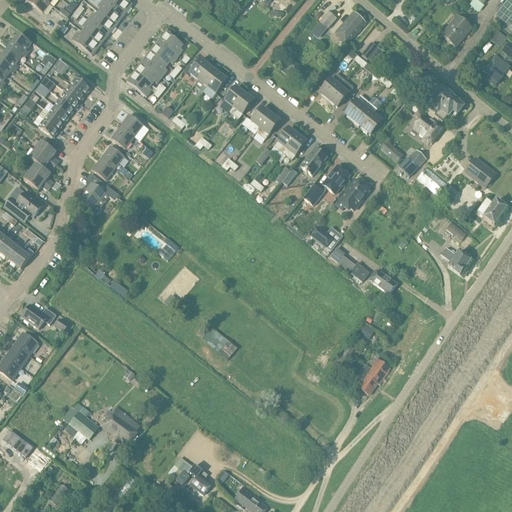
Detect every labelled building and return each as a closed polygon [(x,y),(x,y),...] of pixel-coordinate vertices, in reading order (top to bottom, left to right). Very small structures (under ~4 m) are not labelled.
[(49,6),(41,0),(26,0),(25,2),(42,15),(49,6)] [(104,0),(103,2),(123,18),(132,7),(125,1),(124,2),(121,0),(104,0)] [(474,0),(475,0),(470,6),(479,14),(484,8),(483,7),(488,0),(474,0)] [(511,0),(508,0),(495,17),(511,30),(511,0)] [(100,11),(98,14),(115,28),(123,18),(103,2),(98,9),(100,11)] [(80,8),(76,13),(80,16),(84,11),(80,8)] [(319,24),(328,32),(337,21),(329,13),(319,24)] [(93,15),(87,22),(108,38),(115,28),(98,14),(95,17),(93,15)] [(339,42),(346,48),(366,26),(353,15),(336,34),(337,34),(337,35),(342,39),(339,42)] [(442,37),(455,49),(471,30),(457,19),(442,37)] [(85,30),(82,34),(100,48),(108,38),(87,22),(82,29),(85,30)] [(511,48),(508,45),(505,43),(507,41),(496,31),(488,40),(499,50),(494,55),(502,62),(505,64),(510,59),(511,61),(511,48)] [(166,32),(157,44),(178,59),(183,53),(181,51),(183,47),(173,39),(174,38),(166,32)] [(100,48),(82,34),(80,37),(77,35),(72,42),(92,58),(100,48)] [(18,36),(12,44),(27,56),(30,53),(27,51),(31,46),(18,36)] [(12,44),(6,53),(19,62),(22,58),(25,59),(27,56),(12,44)] [(157,44),(150,54),(167,68),(170,64),(172,66),(178,59),(157,44)] [(378,49),(371,45),(362,57),(368,62),(378,49)] [(6,53),(0,60),(0,61),(15,72),(17,69),(15,67),(19,62),(6,53)] [(150,54),(142,63),(162,79),(167,73),(165,71),(167,68),(150,54)] [(186,57),(182,62),(186,66),(190,61),(186,57)] [(353,62),(358,66),(362,61),(357,57),(353,62)] [(283,66),(284,66),(296,77),(303,70),(290,58),(283,66)] [(495,88),(509,70),(495,59),(485,73),(488,75),(484,80),(495,88)] [(0,61),(0,73),(7,79),(10,74),(12,76),(15,72),(0,61)] [(190,76),(199,82),(210,68),(211,67),(205,62),(203,63),(201,61),(197,66),(190,76)] [(362,61),(358,66),(371,76),(375,72),(362,61)] [(142,63),(134,73),(152,87),(154,84),(157,86),(162,79),(142,63)] [(197,66),(193,63),(184,74),(188,77),(190,76),(197,66)] [(174,72),(178,76),(182,71),(178,67),(174,72)] [(210,68),(199,82),(204,86),(200,91),(203,94),(219,73),(213,69),(212,70),(210,68)] [(170,77),(174,81),(178,76),(174,72),(170,77)] [(375,72),(371,76),(384,86),(388,82),(375,72)] [(134,73),(126,84),(146,99),(152,93),(149,91),(152,87),(134,73)] [(219,73),(203,94),(212,101),(227,82),(224,80),(225,78),(219,73)] [(76,80),(84,86),(87,83),(76,75),(74,78),(76,80)] [(76,80),(70,87),(85,98),(90,91),(84,86),(76,80)] [(331,81),(320,95),(323,97),(321,98),(327,103),(340,88),(331,81)] [(388,82),(384,86),(389,90),(393,86),(388,82)] [(454,100),(443,90),(442,91),(433,83),(427,91),(436,99),(429,107),(434,111),(432,114),(436,116),(434,118),(442,124),(447,118),(448,118),(452,113),(457,116),(463,109),(461,108),(462,107),(454,100)] [(43,88),(40,86),(37,91),(39,93),(43,96),(46,91),(43,88)] [(70,87),(65,94),(79,105),(85,98),(70,87)] [(158,92),(162,95),(166,90),(162,87),(158,92)] [(349,96),(340,88),(327,103),(333,108),(335,107),(337,109),(349,96)] [(225,103),(233,109),(233,110),(246,94),(240,89),(238,91),(236,89),(225,103)] [(395,100),(402,105),(406,101),(399,96),(399,95),(394,91),(390,95),(396,99),(395,100)] [(162,95),(158,92),(154,97),(158,100),(162,95)] [(65,94),(60,101),(74,112),(79,105),(65,94)] [(233,110),(233,109),(229,114),(239,121),(253,102),(251,100),(252,99),(246,94),(233,110)] [(24,96),(20,101),(24,104),(28,99),(24,96)] [(33,96),(30,100),(32,103),(33,102),(36,105),(39,100),(33,96)] [(346,119),(352,124),(369,105),(360,97),(345,116),(347,118),(346,119)] [(60,101),(54,108),(69,119),(74,112),(60,101)] [(369,105),(352,124),(358,129),(359,128),(361,130),(362,130),(373,116),(377,111),(369,105)] [(54,108),(49,115),(64,126),(69,119),(54,108)] [(168,121),(173,114),(167,109),(162,115),(168,121)] [(251,123),(260,130),(272,115),(266,110),(265,111),(262,109),(251,123)] [(427,148),(430,145),(431,146),(444,130),(436,124),(435,125),(430,121),(431,120),(419,111),(413,117),(417,121),(415,124),(415,126),(413,131),(420,135),(419,137),(423,140),(420,143),(427,148)] [(172,123),(177,127),(180,123),(185,117),(182,115),(182,116),(179,113),(177,117),(178,118),(176,119),(172,123)] [(8,114),(1,124),(6,127),(13,118),(8,114)] [(49,115),(44,122),(58,133),(64,126),(49,115)] [(260,130),(256,135),(265,142),(280,123),(277,121),(278,120),(272,115),(260,130)] [(362,130),(361,130),(360,131),(367,136),(368,135),(370,137),(382,123),(373,116),(362,130)] [(130,117),(120,129),(134,139),(143,127),(130,117)] [(8,131),(18,138),(22,132),(17,128),(19,125),(15,122),(13,125),(12,125),(8,131)] [(58,133),(44,122),(38,130),(53,141),(58,133)] [(180,123),(177,127),(182,131),(186,127),(180,123)] [(134,139),(120,129),(111,141),(125,152),(134,139)] [(274,149),(283,156),(299,135),(293,131),(291,132),(289,130),(274,149)] [(299,135),(283,156),(292,163),(306,144),(304,142),(305,140),(299,135)] [(207,143),(202,140),(198,144),(203,148),(207,143)] [(207,143),(203,148),(209,152),(212,148),(207,143)] [(380,151),(397,166),(404,158),(387,143),(380,151)] [(41,144),(35,152),(56,168),(59,164),(53,159),(56,155),(41,144)] [(111,148),(101,160),(115,171),(124,159),(111,148)] [(261,168),(271,155),(266,150),(256,163),(261,168)] [(327,160),(326,159),(327,158),(320,153),(319,154),(315,151),(301,170),(306,174),(305,174),(307,175),(312,179),(318,171),(319,172),(324,166),(323,165),(327,160)] [(56,168),(35,152),(29,160),(36,166),(36,165),(44,171),(47,167),(53,172),(56,168)] [(417,152),(408,161),(417,171),(418,170),(418,171),(426,162),(417,152)] [(101,160),(92,173),(106,183),(115,171),(101,160)] [(417,171),(408,161),(407,160),(398,169),(399,170),(396,172),(401,176),(403,174),(409,180),(417,171)] [(475,160),(464,175),(485,191),(496,176),(475,160)] [(233,165),(228,161),(225,165),(230,169),(233,165)] [(30,174),(51,190),(57,194),(61,188),(56,184),(54,186),(47,181),(51,176),(44,171),(36,165),(36,166),(30,174)] [(233,165),(230,169),(235,173),(238,169),(233,165)] [(314,187),(304,201),(313,208),(327,190),(335,196),(349,178),(346,175),(347,173),(342,169),(341,171),(337,168),(319,191),(314,187)] [(285,169),(274,183),(279,187),(290,173),(285,169)] [(292,171),(282,184),(287,188),(297,175),(292,171)] [(51,190),(30,174),(23,182),(38,193),(42,189),(48,194),(51,190)] [(259,186),(254,182),(251,186),(256,190),(259,186)] [(353,213),(369,193),(356,182),(336,207),(342,212),(346,207),(353,213)] [(92,185),(78,203),(95,215),(99,215),(102,211),(101,208),(102,208),(109,199),(115,203),(119,198),(120,199),(123,195),(119,192),(116,195),(102,185),(98,190),(92,185)] [(259,186),(256,190),(261,194),(264,190),(259,186)] [(297,188),(287,189),(288,198),(298,196),(297,188)] [(31,215),(34,218),(42,209),(25,195),(16,206),(11,201),(5,209),(24,224),(31,215)] [(483,220),(494,228),(506,210),(496,203),(496,202),(490,198),(477,216),(484,220),(483,220)] [(2,219),(8,224),(12,219),(6,214),(2,219)] [(12,219),(8,224),(14,228),(17,223),(12,219)] [(446,231),(461,243),(467,237),(452,224),(446,231)] [(326,250),(333,241),(318,230),(312,238),(326,250)] [(26,231),(23,235),(29,240),(32,235),(26,231)] [(0,235),(0,255),(9,243),(0,235)] [(32,235),(29,240),(35,244),(38,240),(32,235)] [(179,249),(167,240),(164,243),(176,253),(179,249)] [(9,243),(0,255),(10,264),(20,251),(9,243)] [(20,251),(10,264),(21,272),(34,254),(29,251),(25,256),(20,251)] [(441,257),(451,265),(448,269),(460,278),(471,262),(459,253),(456,258),(446,251),(441,257)] [(357,268),(353,265),(338,254),(332,261),(351,276),(357,268)] [(362,285),(368,277),(357,269),(351,277),(362,285)] [(101,271),(95,278),(99,282),(105,275),(101,271)] [(370,281),(374,284),(373,285),(389,297),(397,286),(381,275),(380,276),(376,273),(370,281)] [(127,293),(114,283),(109,289),(122,299),(127,293)] [(30,307),(21,319),(38,331),(44,323),(50,327),(56,318),(45,310),(42,316),(30,307)] [(59,321),(54,329),(63,335),(69,328),(59,321)] [(23,335),(14,348),(29,358),(38,346),(23,335)] [(234,357),(234,344),(225,343),(225,357),(234,357)] [(347,361),(356,348),(351,344),(341,357),(347,362),(347,361)] [(14,348),(5,360),(21,371),(29,358),(14,348)] [(5,360),(0,366),(0,374),(11,383),(21,371),(5,360)] [(368,395),(376,384),(379,386),(390,370),(378,362),(372,372),(366,368),(358,379),(362,381),(357,388),(368,395)] [(145,384),(137,377),(131,384),(134,386),(135,387),(139,391),(140,389),(146,394),(151,387),(146,383),(145,384)] [(26,391),(17,385),(13,390),(22,397),(26,391)] [(75,405),(66,416),(62,421),(69,426),(89,442),(99,430),(79,414),(82,410),(75,405)] [(111,429),(108,433),(115,438),(112,442),(117,445),(120,441),(126,446),(130,440),(132,441),(135,437),(133,436),(140,426),(115,409),(107,419),(111,429)] [(176,482),(175,482),(182,488),(190,479),(183,473),(182,474),(174,467),(168,475),(176,482)] [(196,481),(190,488),(191,488),(188,492),(193,496),(196,492),(203,497),(211,487),(199,478),(201,475),(193,469),(189,475),(196,481)] [(219,481),(223,484),(229,477),(225,474),(219,481)] [(63,485),(51,501),(58,507),(71,491),(63,485)] [(168,485),(164,491),(172,497),(176,492),(168,485)] [(256,498),(244,489),(234,502),(248,511),(265,511),(267,510),(254,500),(256,498)]
